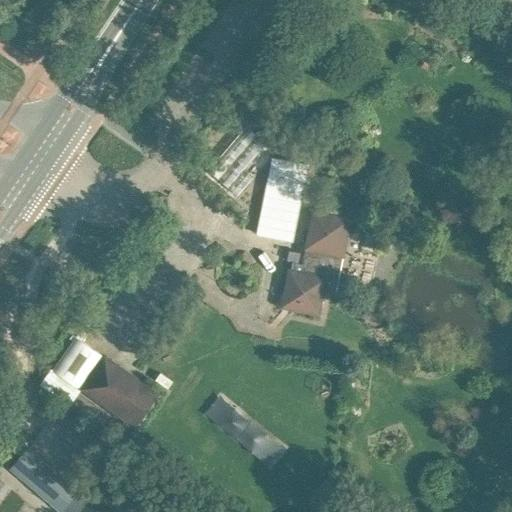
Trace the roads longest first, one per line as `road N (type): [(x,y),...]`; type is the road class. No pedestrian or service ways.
road 1 (unclassified): [(92,193),(145,179),(269,0)]
road 2 (secondary): [(50,138),(144,0)]
